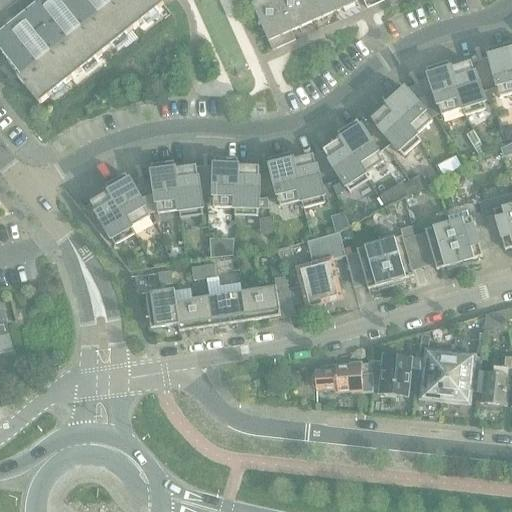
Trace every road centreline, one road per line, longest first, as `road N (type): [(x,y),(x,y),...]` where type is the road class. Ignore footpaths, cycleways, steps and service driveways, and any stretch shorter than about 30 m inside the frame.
road 1 (residential): [(511,4),(414,40),(292,122),(141,132),(69,160),(37,192)]
road 2 (residential): [(187,370),(238,422),(511,454)]
road 3 (residential): [(511,282),(319,338),(201,359),(187,370)]
road 4 (residential): [(118,379),(105,291),(74,251)]
road 5 (residential): [(74,251),(90,384)]
